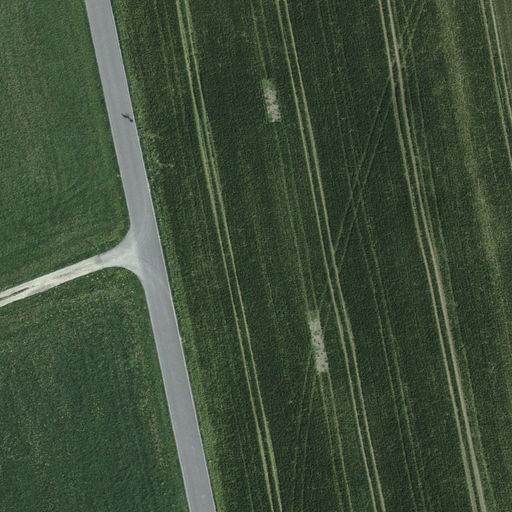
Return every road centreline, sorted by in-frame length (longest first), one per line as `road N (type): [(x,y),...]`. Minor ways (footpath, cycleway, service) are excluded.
road 1 (unclassified): [(97,0),(204,511)]
road 2 (track): [(149,246),(0,304)]
